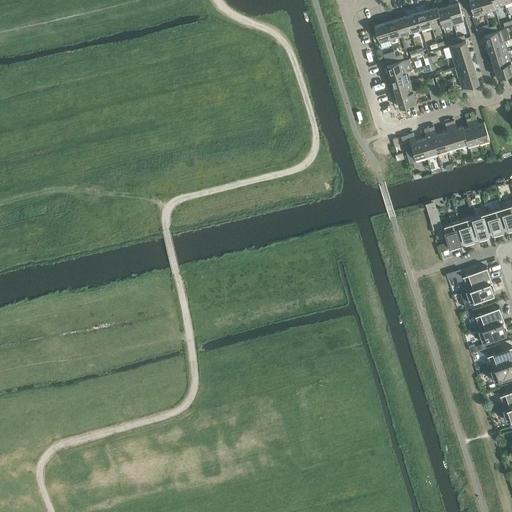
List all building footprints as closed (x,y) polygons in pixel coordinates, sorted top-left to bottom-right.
[(485,12),(480,0),(469,0),(474,16),(485,12)] [(480,0),(485,12),(496,9),(495,7),(494,7),(492,0),(480,0)] [(458,2),(448,5),(453,22),(464,19),(458,2)] [(448,5),(438,8),(437,8),(442,23),(441,23),(442,26),(453,22),(448,5)] [(437,6),(426,9),(432,26),(441,23),(442,23),(437,8),(438,8),(437,6)] [(426,9),(416,13),(421,30),(432,26),(426,9)] [(416,13),(406,16),(411,33),(421,30),(416,13)] [(406,16),(395,19),(401,36),(411,33),(406,16)] [(395,19),(385,22),(390,39),(401,36),(395,19)] [(390,39),(385,22),(374,25),(380,42),(390,39)] [(484,35),(487,45),(504,40),(501,29),(484,35)] [(449,45),(452,56),(469,51),(466,40),(449,45)] [(487,45),(491,56),(508,50),(504,40),(487,45)] [(491,56),(494,66),(511,61),(508,50),(491,56)] [(397,59),(395,56),(394,51),(383,55),(386,62),(397,59)] [(452,56),(455,67),(472,61),(469,51),(452,56)] [(387,65),(390,76),(407,70),(412,68),(409,58),(387,65)] [(455,67),(459,77),(476,72),(472,61),(455,67)] [(511,64),(511,61),(494,66),(497,77),(511,72),(511,64)] [(430,63),(426,64),(428,71),(435,69),(433,62),(430,63)] [(390,76),(393,86),(410,81),(407,70),(390,76)] [(476,72),(459,77),(462,88),(479,82),(476,72)] [(393,86),(396,96),(413,91),(410,81),(393,86)] [(435,84),(431,85),(427,87),(431,99),(439,97),(435,84)] [(413,91),(396,96),(400,107),(417,102),(413,91)] [(476,115),(471,116),(479,143),(490,140),(484,121),(478,123),(476,115)] [(468,126),(464,127),(463,128),(468,144),(467,144),(468,146),(479,143),(471,116),(466,118),(468,126)] [(454,119),(450,120),(458,147),(467,144),(468,144),(463,128),(464,127),(463,125),(457,127),(454,119)] [(447,130),(442,132),(447,150),(458,147),(450,120),(445,122),(447,130)] [(434,125),(429,127),(437,153),(447,150),(442,132),(436,133),(434,125)] [(426,136),(421,138),(427,157),(437,153),(429,127),(424,128),(426,136)] [(427,157),(421,138),(416,140),(413,132),(408,133),(408,134),(401,136),(406,152),(412,150),(416,160),(427,157)] [(433,202),(427,204),(434,227),(441,225),(437,214),(436,215),(435,212),(436,212),(433,202)] [(511,203),(502,207),(509,230),(511,228),(511,203)] [(502,207),(487,211),(494,234),(503,231),(502,228),(507,226),(508,230),(509,230),(502,207)] [(487,211),(473,216),(480,239),(489,236),(489,235),(488,235),(488,232),(493,231),(494,234),(487,211)] [(473,216),(459,220),(466,243),(475,240),(474,240),(473,237),(478,235),(479,239),(480,239),(473,216)] [(466,243),(459,220),(444,225),(451,248),(460,245),(460,244),(459,241),(464,240),(465,243),(466,243)] [(478,269),(462,275),(463,275),(468,288),(465,289),(466,290),(490,281),(488,275),(490,275),(487,266),(478,269),(478,268),(477,268),(478,269)] [(466,290),(460,292),(466,308),(484,302),(483,302),(482,302),(481,297),(494,292),(490,281),(466,290)] [(478,329),(478,330),(502,321),(500,315),(502,315),(499,306),(490,309),(490,307),(490,308),(490,309),(475,314),(475,315),(480,328),(478,329)] [(502,321),(478,330),(482,341),(489,338),(489,340),(490,339),(489,338),(506,332),(502,321)] [(490,369),(511,361),(511,346),(511,345),(503,348),(502,347),(502,349),(487,354),(487,355),(492,368),(490,369)] [(511,361),(490,369),(494,381),(501,378),(502,379),(502,378),(511,374),(511,361)] [(502,408),(503,409),(511,405),(511,389),(499,394),(500,394),(505,408),(502,408)] [(511,405),(503,409),(507,420),(511,418),(511,405)]
